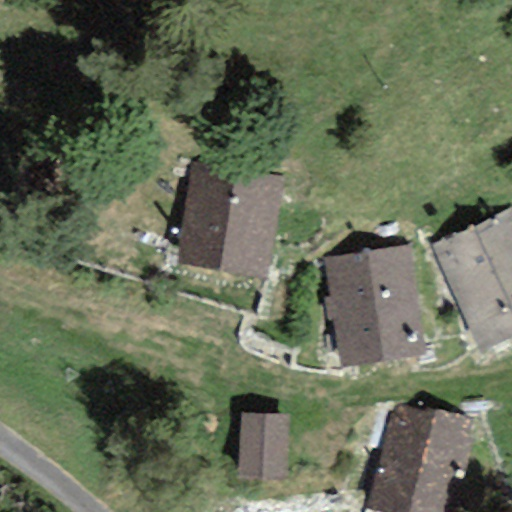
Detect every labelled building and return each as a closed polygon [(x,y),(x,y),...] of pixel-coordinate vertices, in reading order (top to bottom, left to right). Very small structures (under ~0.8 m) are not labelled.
[(283,178),(194,162),(177,258),(267,273),(283,178)] [(511,327),(511,206),(511,207),(432,242),(477,343),(511,327)] [(410,247),(326,258),(340,361),(424,350),(410,247)] [(447,511),(469,418),(392,400),(368,504),(403,511),(447,511)] [(287,413),(241,412),(240,476),(286,476),(287,413)]
